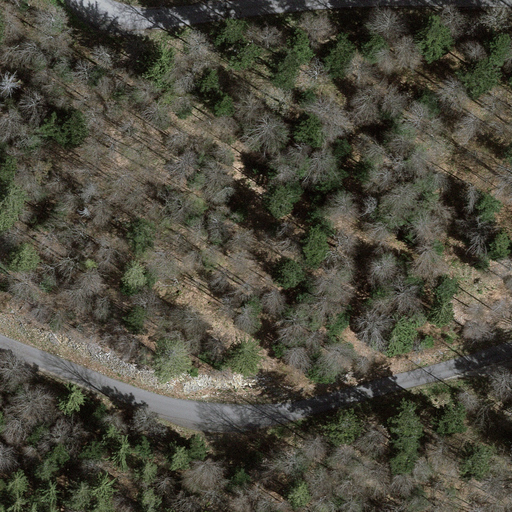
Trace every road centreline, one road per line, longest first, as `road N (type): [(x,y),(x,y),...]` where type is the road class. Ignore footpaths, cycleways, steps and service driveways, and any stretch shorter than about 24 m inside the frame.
road 1 (unclassified): [(0,348),(98,390),(228,428),(511,350)]
road 2 (unclassified): [(221,0),(109,22),(74,0)]
